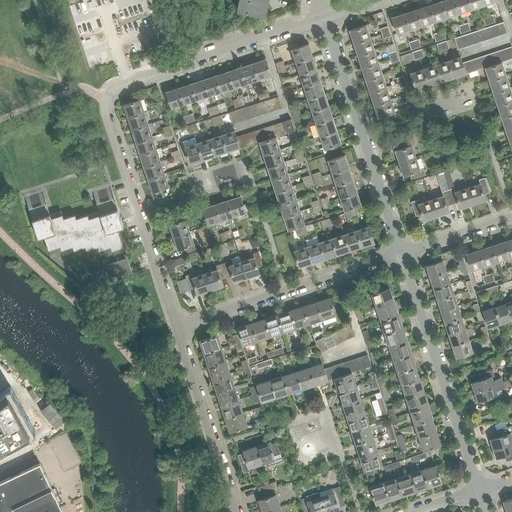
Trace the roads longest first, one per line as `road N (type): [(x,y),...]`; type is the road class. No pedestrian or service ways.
road 1 (residential): [(177,326),(104,107),(107,93),(323,19)]
road 2 (residential): [(478,490),(399,253)]
road 3 (residential): [(399,253),(323,19)]
road 4 (residential): [(177,326),(399,253)]
road 5 (residential): [(236,511),(177,326)]
road 6 (unknown): [(0,345),(42,400),(77,486)]
